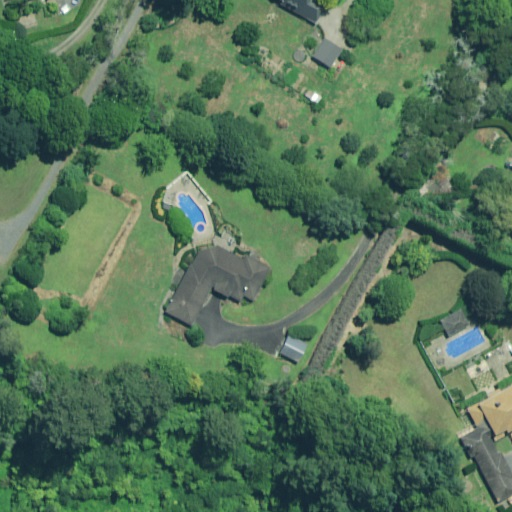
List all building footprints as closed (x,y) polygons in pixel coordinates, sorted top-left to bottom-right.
[(277,0),(300,16),(311,0),(277,0)] [(339,52),(322,40),(311,58),(328,69),(339,52)] [(254,266),(218,247),(198,249),(164,313),(189,327),(209,290),(225,298),(226,296),(248,307),(268,269),(256,262),(254,266)] [(304,346),(286,337),(277,355),(296,364),(304,346)] [(511,427),(511,391),(507,384),(472,406),(493,439),(511,427)] [(486,437),(463,449),(468,459),(471,457),(495,504),(511,494),(511,485),(509,479),(511,477),(503,460),(499,462),(486,437)]
